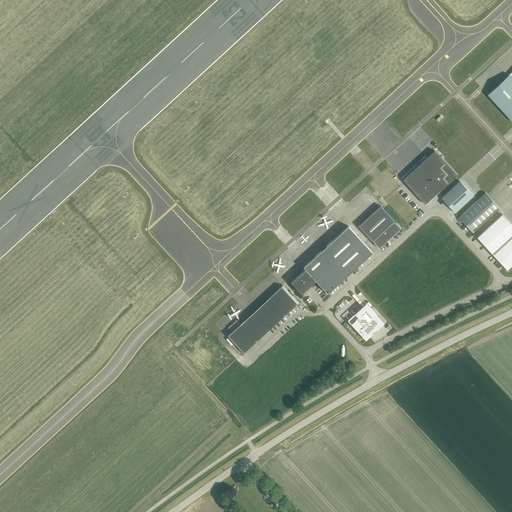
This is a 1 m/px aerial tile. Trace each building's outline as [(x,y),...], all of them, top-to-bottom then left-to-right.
[(511,77),(509,75),(487,95),(511,121),(511,77)] [(434,150),(402,179),(403,179),(404,181),(422,201),(425,204),(435,195),(457,175),(434,150)] [(460,181),(442,198),(449,206),(451,208),(455,213),(474,196),(460,181)] [(380,196),(400,219),(416,204),(396,182),(380,196)] [(486,193),(459,217),(467,226),(471,230),(473,232),(499,208),(487,195),(486,193)] [(374,243),(379,248),(401,228),(396,222),(396,223),(394,221),(395,221),(381,206),(359,226),(373,241),(375,242),(374,243)] [(511,224),(502,214),(477,237),(508,271),(511,266),(511,224)] [(328,293),(346,276),(373,252),(348,226),(304,267),(305,269),(291,282),(302,294),(316,280),(328,293)] [(283,253),(272,263),(287,279),(291,275),(280,263),(286,257),(283,253)] [(227,336),(243,353),(256,341),(257,340),(284,315),(285,314),(286,314),(299,302),(283,285),(270,297),(270,298),(241,324),(240,324),(227,336)] [(383,322),(366,304),(348,320),(365,339),(383,322)]
